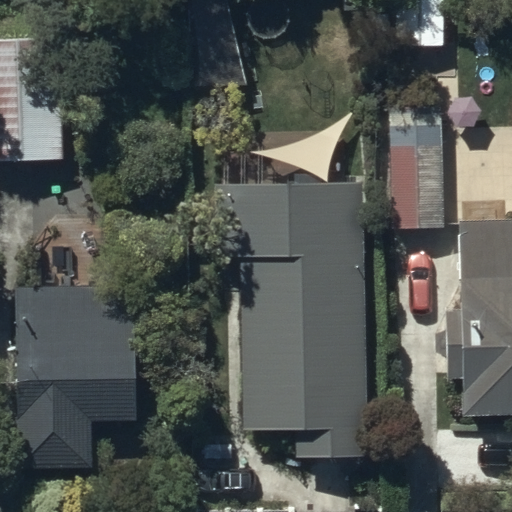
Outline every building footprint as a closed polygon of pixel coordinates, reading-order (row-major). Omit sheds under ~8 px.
[(0,165),(62,165),(61,45),(0,45),(0,165)] [(441,231),(438,112),(387,113),(390,232),(441,231)] [(361,463),(358,190),(213,191),(214,265),(237,265),(239,437),(295,436),(295,463),(361,463)] [(511,223),(459,224),(461,315),(444,315),(446,382),(462,381),(463,420),(511,418),(511,223)] [(132,293),(13,293),(14,473),(91,472),(91,427),(132,428),(132,293)]
